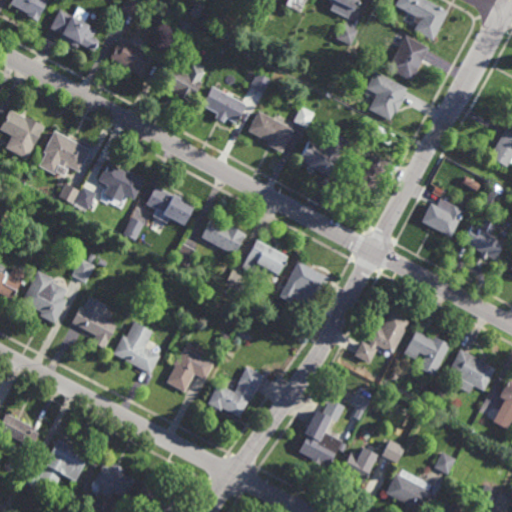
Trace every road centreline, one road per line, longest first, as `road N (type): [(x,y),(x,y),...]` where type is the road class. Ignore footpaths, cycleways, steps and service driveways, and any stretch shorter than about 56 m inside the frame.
road 1 (tertiary): [(0,51),(374,252)]
road 2 (residential): [(0,351),(305,511)]
road 3 (tertiary): [(374,252),(324,346),(208,511)]
road 4 (residential): [(511,0),(374,252)]
road 5 (tertiary): [(374,252),(511,325)]
